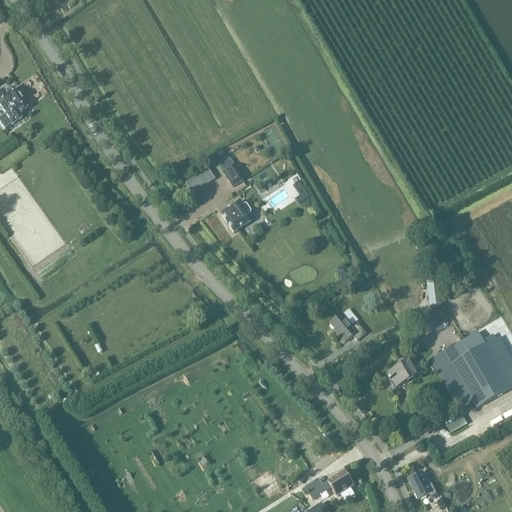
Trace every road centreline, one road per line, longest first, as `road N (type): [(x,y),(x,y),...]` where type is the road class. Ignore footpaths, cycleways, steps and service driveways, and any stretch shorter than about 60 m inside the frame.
road 1 (track): [(126,511),(85,434),(217,362),(273,439),(256,445),(218,383),(203,382),(261,492),(258,507),(246,501),(184,399),(170,397),(168,405),(233,511)]
road 2 (tertiary): [(398,511),(382,470),(340,409),(188,260),(117,167),(16,0)]
road 3 (track): [(210,511),(146,413),(137,417),(139,428),(190,511)]
road 4 (track): [(168,511),(117,432),(108,443),(148,511)]
